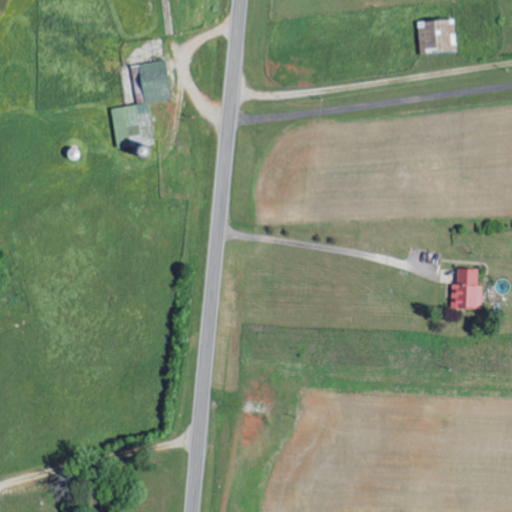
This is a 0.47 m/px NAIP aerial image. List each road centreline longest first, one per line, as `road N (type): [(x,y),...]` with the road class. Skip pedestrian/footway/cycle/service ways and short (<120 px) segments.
road 1 (primary): [(194,511),(241,0)]
road 2 (residential): [(198,469),(0,507)]
